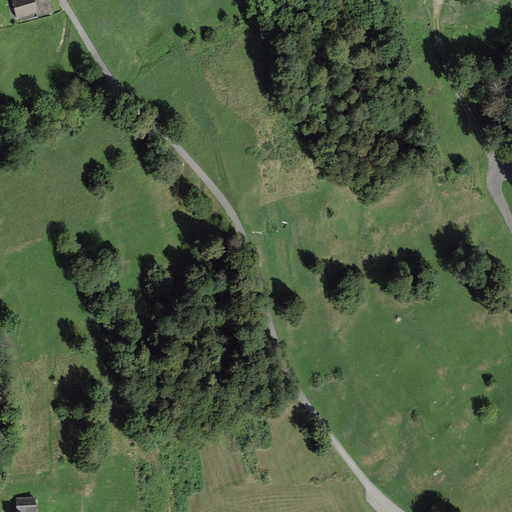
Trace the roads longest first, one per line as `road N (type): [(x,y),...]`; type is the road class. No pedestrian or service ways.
road 1 (unclassified): [(63,0),(116,90),(242,222),(309,408),(396,511)]
road 2 (track): [(438,2),(446,61),(499,172)]
